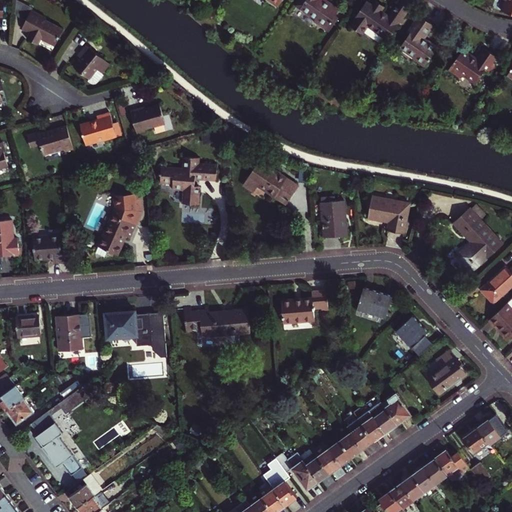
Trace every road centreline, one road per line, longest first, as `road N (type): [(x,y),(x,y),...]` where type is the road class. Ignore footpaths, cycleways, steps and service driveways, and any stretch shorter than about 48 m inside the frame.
road 1 (residential): [(0,292),(385,261),(403,269),(502,376)]
road 2 (residential): [(317,511),(502,376)]
